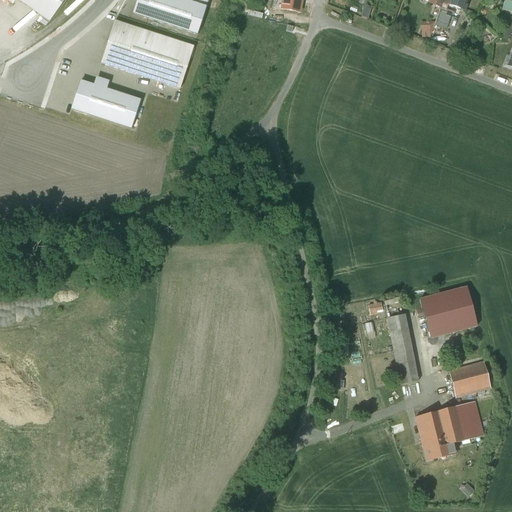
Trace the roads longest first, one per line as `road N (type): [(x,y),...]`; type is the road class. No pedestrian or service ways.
road 1 (residential): [(315,18),(269,117),(319,345),(304,426),(287,454)]
road 2 (unclassified): [(511,91),(315,18)]
road 3 (residential): [(0,76),(104,0)]
